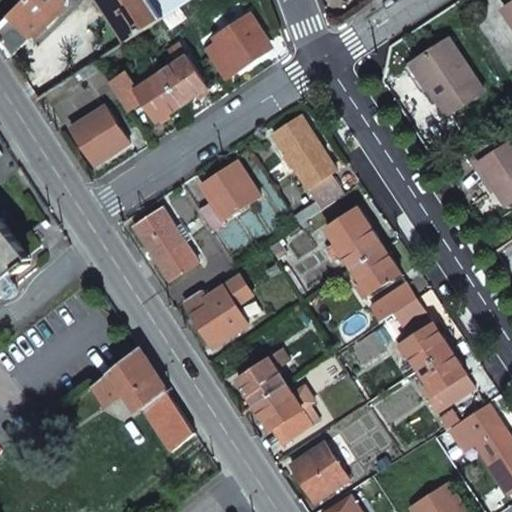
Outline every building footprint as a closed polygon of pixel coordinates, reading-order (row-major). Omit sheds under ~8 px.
[(26,0),(0,26),(0,40),(10,57),(34,39),(37,39),(70,5),(70,0),(69,0),(26,0)] [(101,0),(128,40),(190,0),(101,0)] [(227,79),(269,52),(257,35),(264,31),(252,13),(214,38),(218,42),(207,50),(227,79)] [(450,38),(415,62),(431,87),(450,116),(486,92),(450,38)] [(211,88),(180,43),(170,50),(178,63),(164,72),(186,104),(211,88)] [(99,67),(95,62),(79,72),(82,78),(99,67)] [(423,92),(431,87),(415,62),(407,68),(423,92)] [(127,72),(111,83),(129,111),(146,100),(136,84),(127,72)] [(186,104),(164,72),(148,82),(146,78),(136,84),(146,100),(159,121),(186,104)] [(124,136),(106,108),(75,128),(98,162),(116,150),(112,144),(124,136)] [(314,133),(303,115),(275,134),(318,199),(293,215),(299,225),(346,193),(332,172),(338,169),(327,152),(323,154),(311,136),(314,133)] [(511,136),(508,131),(470,156),(486,180),(490,177),(501,196),(509,206),(511,204),(511,136)] [(262,195),(239,160),(208,181),(213,188),(208,191),(214,200),(200,209),(214,230),(227,221),(225,219),(262,195)] [(486,180),(493,192),(501,196),(490,177),(486,180)] [(200,261),(164,207),(136,225),(147,243),(151,241),(163,260),(160,262),(171,279),(200,261)] [(359,207),(327,229),(336,243),(327,249),(334,260),(343,254),(353,268),(385,246),(359,207)] [(0,282),(18,269),(20,272),(32,264),(28,261),(32,258),(0,218),(0,282)] [(279,240),(271,245),(279,258),(288,253),(279,240)] [(401,272),(385,246),(353,268),(362,282),(358,285),(365,296),(401,272)] [(409,283),(373,307),(382,321),(396,312),(418,298),(409,283)] [(248,324),(224,287),(206,298),(207,300),(197,306),(200,311),(194,315),(215,345),(248,324)] [(451,348),(418,298),(396,312),(411,339),(399,346),(406,357),(409,355),(418,369),(451,348)] [(139,348),(101,380),(95,384),(107,404),(123,394),(134,394),(144,409),(169,390),(147,359),(139,348)] [(451,348),(418,369),(428,383),(424,386),(431,396),(429,397),(438,411),(475,387),(467,373),(451,348)] [(290,359),(283,349),(238,379),(241,384),(255,404),(288,382),(278,367),(290,359)] [(288,382),(255,404),(272,430),(274,429),(277,434),(284,443),(313,423),(304,409),(307,406),(300,395),(297,397),(288,382)] [(144,409),(172,451),(196,433),(169,390),(144,409)] [(511,440),(511,436),(489,401),(461,419),(510,494),(511,492),(511,443),(511,442),(511,440)] [(350,479),(325,441),(291,464),(304,483),(312,495),(318,491),(322,496),(331,489),(332,491),(350,479)] [(469,511),(450,482),(412,506),(416,511),(469,511)] [(362,511),(352,495),(326,511),(362,511)] [(26,511),(56,511),(59,510),(47,496),(26,511)]
